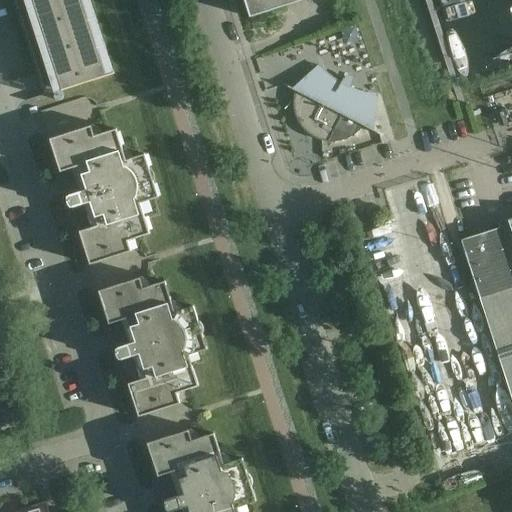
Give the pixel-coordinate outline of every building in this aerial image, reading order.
[(12,0),(43,96),(62,91),(106,76),(81,0),(12,0)] [(243,0),(249,18),(304,0),(243,0)] [(287,87),(293,91),(295,91),(294,94),(293,103),(293,109),(294,114),(296,118),(297,122),(300,126),(304,131),(308,134),(314,138),(317,140),(322,141),(328,142),(332,142),(336,142),(341,141),(346,139),(351,137),(355,134),(359,131),(363,126),(371,131),(376,133),(376,132),(372,130),(375,96),(366,95),(360,94),(341,85),(346,76),(345,76),(341,82),(339,81),(336,80),(333,78),(330,75),(328,73),(325,71),(323,69),(321,67),(320,66),(312,73),(294,90),(283,84),(283,85),(287,87)] [(81,191),(69,195),(69,196),(68,197),(67,196),(67,198),(67,200),(67,202),(68,203),(69,205),(70,206),(71,208),(71,207),(73,207),(73,208),(85,204),(93,227),(79,232),(90,265),(131,251),(127,241),(149,234),(140,203),(158,197),(144,154),(126,160),(116,129),(94,136),(91,126),(49,139),(60,172),(74,168),(81,191)] [(511,223),(460,241),(511,402),(511,223)] [(130,344),(118,347),(118,348),(116,349),(116,348),(116,350),(116,352),(116,354),(116,355),(117,357),(118,359),(120,360),(120,359),(121,359),(122,360),(134,356),(141,379),(127,384),(138,417),(180,403),(176,393),(198,386),(188,355),(207,349),(193,306),(174,312),(164,281),(143,288),(139,278),(98,291),(109,324),(122,320),(130,344)] [(4,391),(6,400),(16,397),(14,388),(4,391)] [(16,397),(6,400),(8,408),(19,405),(16,397)] [(432,423),(434,448),(454,447),(453,422),(432,423)] [(179,495),(167,499),(167,500),(166,501),(165,500),(165,502),(165,504),(165,506),(165,507),(166,509),(167,510),(169,511),(170,511),(171,511),(183,508),(184,511),(238,511),(237,507),(255,501),(242,458),(223,464),(213,433),(191,440),(188,430),(147,443),(157,476),(171,472),(179,495)] [(45,505),(24,511),(23,511),(48,511),(46,503),(44,504),(45,505)]
